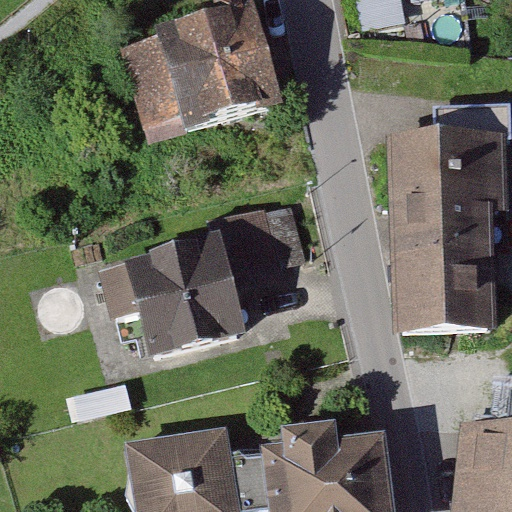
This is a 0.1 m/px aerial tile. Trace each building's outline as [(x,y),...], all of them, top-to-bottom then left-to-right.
[(362,0),(357,1),(364,35),(407,27),(401,0),(362,0)] [(241,15),(127,43),(152,145),(266,117),(241,15)] [(424,148),(388,147),(386,331),(487,332),(488,212),(501,213),(502,116),(424,115),(424,148)] [(209,248),(116,268),(137,365),(243,341),(234,298),(288,286),(271,212),(204,227),(209,248)] [(286,272),(309,268),(299,213),(277,217),(286,272)] [(279,438),(280,451),(227,456),(225,439),(130,448),(136,511),(388,511),(382,440),(330,444),(329,433),(279,438)] [(511,511),(511,437),(458,434),(453,511),(511,511)]
